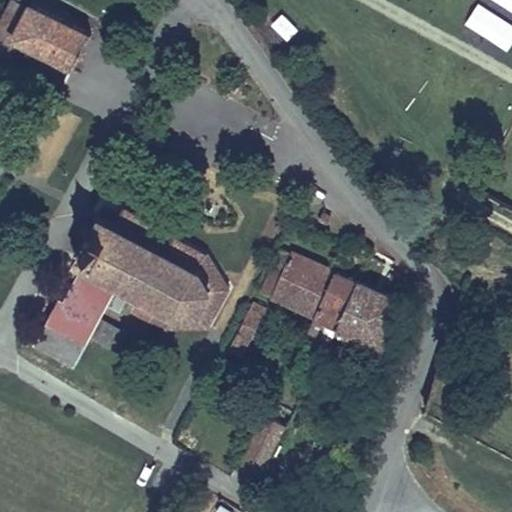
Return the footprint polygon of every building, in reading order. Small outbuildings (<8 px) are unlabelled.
[(78,68),(94,36),(92,34),(32,2),(33,0),(11,0),(0,21),(0,75),(1,76),(21,38),(68,64),(78,68)] [(131,216),(122,211),(116,221),(95,209),(70,256),(82,263),(118,284),(136,294),(200,326),(211,327),(226,296),(217,279),(206,259),(131,216)] [(324,210),(319,220),(328,224),(333,214),(324,210)] [(262,289),(275,296),(296,256),(284,250),(262,289)] [(315,316),(335,275),(296,256),(275,296),(315,316)] [(128,330),(101,316),(118,284),(82,263),(62,302),(57,299),(31,344),(74,367),(91,335),(117,351),(128,330)] [(337,326),(356,286),(335,275),(315,316),(337,326)] [(377,346),(398,306),(356,286),(337,326),(377,346)] [(200,326),(136,294),(130,309),(166,328),(200,326)] [(266,306),(252,297),(227,350),(241,355),(266,306)] [(222,359),(227,350),(224,348),(219,357),(222,359)] [(266,480),(291,428),(267,416),(242,466),(266,480)]
